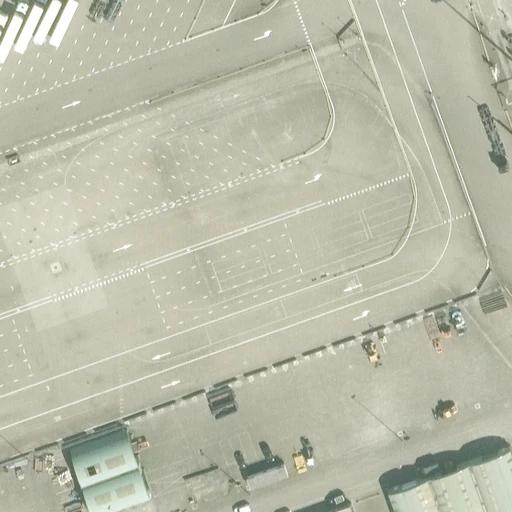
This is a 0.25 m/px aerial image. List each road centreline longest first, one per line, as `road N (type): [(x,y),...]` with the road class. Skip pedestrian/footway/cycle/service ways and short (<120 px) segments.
road 1 (unknown): [(137,379),(195,401),(252,403),(390,388),(478,368)]
road 2 (unknown): [(114,242),(393,159)]
road 3 (unknown): [(91,292),(56,186),(102,158)]
road 4 (unknown): [(0,439),(137,379)]
